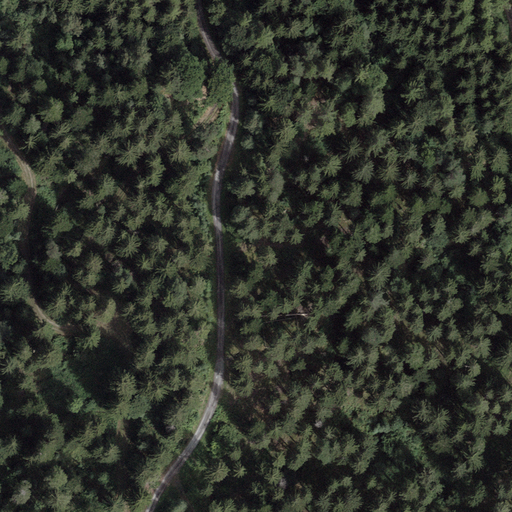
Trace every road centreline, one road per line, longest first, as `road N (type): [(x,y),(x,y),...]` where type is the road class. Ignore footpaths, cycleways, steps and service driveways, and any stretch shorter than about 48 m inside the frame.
road 1 (track): [(0,117),(31,175),(25,270),(35,308),(55,326),(91,334),(109,324),(115,304),(108,293),(72,282),(69,265),(130,180),(214,106),(213,46)]
road 2 (track): [(198,0),(205,35),(235,93),(213,205),(218,367),(213,406),(150,511)]
